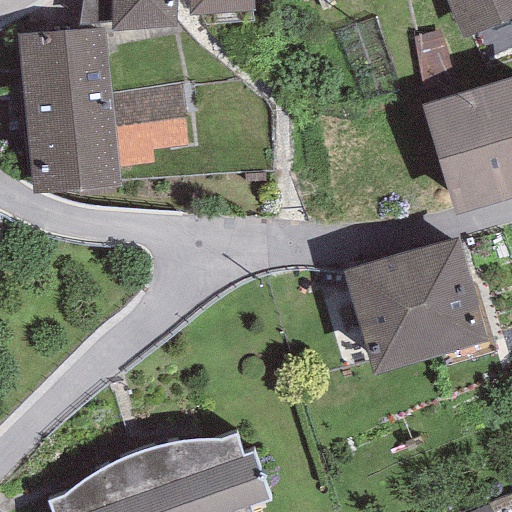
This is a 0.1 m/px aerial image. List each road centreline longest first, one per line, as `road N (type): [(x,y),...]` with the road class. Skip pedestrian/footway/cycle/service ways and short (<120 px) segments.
road 1 (unclassified): [(203,244),(420,242),(511,212)]
road 2 (residential): [(203,244),(157,305),(0,452)]
road 3 (unclassified): [(0,190),(51,216),(203,244)]
